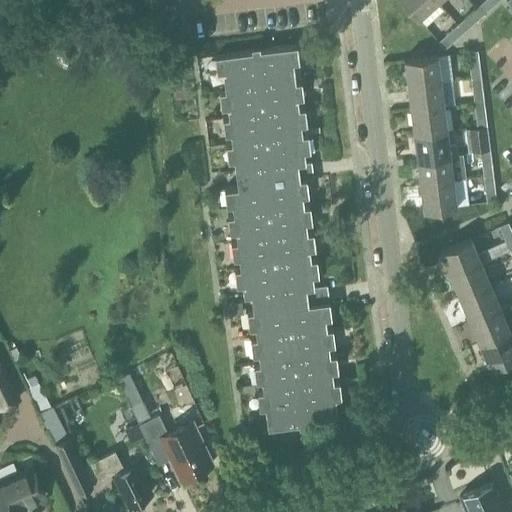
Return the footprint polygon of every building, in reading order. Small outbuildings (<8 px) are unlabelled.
[(403,0),(419,17),(437,0),(403,0)] [(484,0),(483,1),(490,8),(498,0),(484,0)] [(477,7),(465,18),(471,25),(483,14),(477,7)] [(458,23),(446,34),(452,42),(465,31),(458,23)] [(219,55),(236,186),(228,187),(242,293),(242,294),(251,293),(269,425),(307,420),(337,416),(322,301),(308,303),(306,286),(313,286),(297,163),(304,162),(289,46),(219,55)] [(477,50),(468,51),(470,68),(479,67),(477,50)] [(442,81),(449,80),(448,69),(440,70),(438,55),(405,59),(408,84),(442,80),(442,81)] [(480,75),(471,76),(471,77),(473,93),(482,91),(480,76),(480,75)] [(442,80),(408,84),(411,109),(445,105),(442,81),(442,80)] [(484,100),(475,101),(475,102),(477,117),(486,116),(484,100)] [(414,134),(448,129),(445,105),(411,109),(414,134)] [(487,125),(478,126),(478,130),(480,142),(489,141),(487,125)] [(417,158),(458,153),(456,143),(450,144),(448,129),(414,134),(417,158)] [(490,149),(481,150),(481,151),(483,166),(492,165),(490,150),(490,149)] [(421,183),(454,179),(451,155),(458,154),(458,153),(417,158),(421,183)] [(493,174),(484,175),(486,191),(495,190),(493,174)] [(454,179),(421,183),(424,208),(458,204),(454,179)] [(508,222),(499,225),(499,226),(506,241),(511,238),(511,228),(509,221),(508,222)] [(442,251),(452,275),(482,262),(473,239),(442,251)] [(461,297),(492,285),(482,262),(452,275),(461,297)] [(470,320),(501,308),(492,285),(461,297),(470,320)] [(480,343),(511,331),(501,308),(470,320),(480,343)] [(511,334),(511,331),(480,343),(489,367),(511,357),(511,334)] [(0,408),(20,399),(0,356),(0,408)] [(30,395),(39,412),(50,407),(49,404),(50,403),(43,390),(37,393),(36,392),(30,395)] [(170,455),(179,475),(211,460),(192,418),(166,430),(157,411),(150,414),(142,395),(130,400),(158,461),(170,455)] [(70,435),(54,442),(79,491),(93,483),(88,471),(107,462),(120,490),(123,488),(129,501),(151,491),(137,461),(124,467),(116,450),(83,466),(69,437),(70,436),(70,435)] [(20,503),(43,492),(31,467),(0,481),(0,511),(23,511),(24,511),(20,503)] [(506,511),(494,482),(478,489),(487,511),(506,511)] [(487,511),(478,489),(462,496),(469,511),(487,511)]
